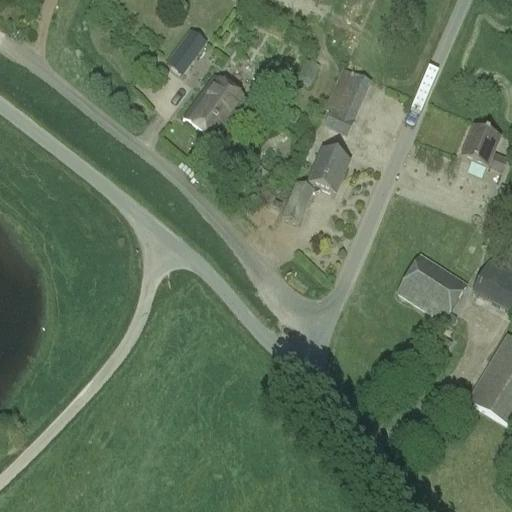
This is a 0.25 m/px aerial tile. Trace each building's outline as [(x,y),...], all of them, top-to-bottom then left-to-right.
[(191,35),(173,59),(188,70),(193,63),(205,46),(191,35)] [(305,64),(296,84),(311,91),(320,70),(305,64)] [(354,125),(371,86),(342,74),(324,114),(331,116),(324,131),(347,142),(355,125),(354,125)] [(182,122),(216,147),(248,106),(214,80),(182,122)] [(473,131),(460,162),(502,180),(508,164),(493,158),(499,142),(473,131)] [(349,165),(322,154),(307,187),(334,199),(349,165)] [(281,221),(297,228),(312,194),(295,187),(281,221)] [(471,299),(511,320),(511,263),(496,255),(491,265),(489,264),(471,299)] [(420,261),(396,296),(441,326),(465,290),(420,261)] [(441,342),(431,358),(440,363),(449,347),(441,342)] [(511,430),(511,348),(502,343),(468,409),(511,432),(511,430)]
